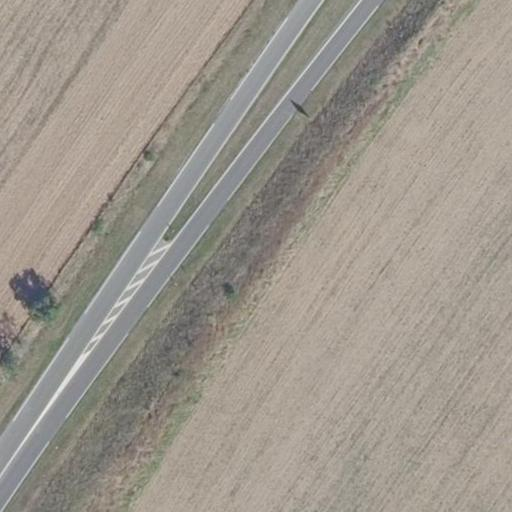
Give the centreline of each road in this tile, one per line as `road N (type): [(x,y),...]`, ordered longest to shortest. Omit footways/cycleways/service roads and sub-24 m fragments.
road 1 (primary): [(0,482),(374,0)]
road 2 (primary): [(318,0),(104,295),(0,472)]
